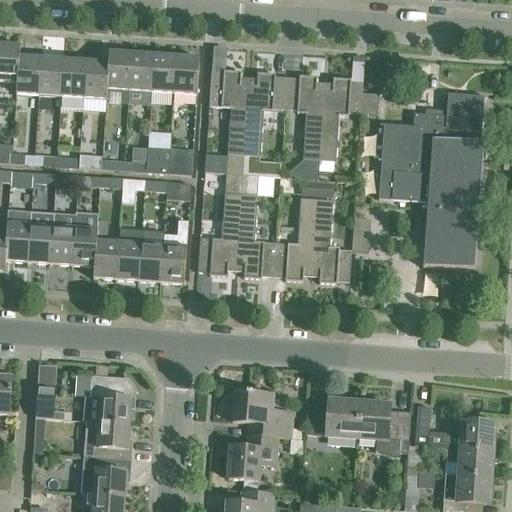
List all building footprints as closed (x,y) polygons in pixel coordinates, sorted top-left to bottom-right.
[(20,48),(0,46),(0,84),(17,85),(19,59),(20,48)] [(128,93),(129,93),(131,56),(109,54),(108,65),(107,92),(106,103),(106,105),(127,106),(128,93)] [(131,56),(129,93),(151,95),(154,57),(131,56)] [(176,59),(154,57),(151,95),(174,96),(176,59)] [(41,61),(19,59),(17,85),(16,97),(39,98),(41,61)] [(199,60),(176,59),(174,96),(197,98),(199,60)] [(63,62),(41,61),(39,98),(61,100),(63,62)] [(61,100),(83,101),(86,64),(63,62),(61,100)] [(108,65),(86,64),(83,101),(83,114),(105,115),(105,105),(106,105),(106,103),(107,92),(108,65)] [(231,111),(226,176),(242,177),(243,177),(243,166),(249,83),(241,82),(241,74),(223,73),(223,76),(211,75),(209,109),(231,111)] [(273,111),(285,112),(287,80),(275,79),(275,77),(257,76),(257,84),(249,83),(243,166),(248,166),(249,158),(260,159),(263,113),(273,113),(273,111)] [(299,81),(287,80),(285,112),(297,113),(297,115),(306,116),(303,162),(320,163),(324,88),(316,88),(317,80),(299,79),(299,81)] [(332,89),(324,88),(320,163),(318,178),(332,179),(333,164),(336,164),(339,118),(348,119),(349,116),(361,117),(361,116),(362,105),(362,96),(363,85),(351,84),(351,82),(333,81),(332,89)] [(361,116),(377,117),(379,97),(362,96),(362,105),(361,116)] [(482,135),(485,135),(485,134),(481,134),(483,100),(486,100),(487,99),(448,96),(446,118),(414,116),(413,129),(380,127),(380,128),(384,128),(381,162),(378,162),(378,163),(381,163),(378,202),(427,205),(423,270),(475,273),(475,271),(471,271),(473,255),(476,256),(477,235),(474,235),(475,219),(478,220),(480,199),(477,199),(478,184),(481,184),(482,163),(479,163),(480,147),(484,148),(484,146),(481,145),(482,135)] [(58,148),(57,160),(56,170),(79,172),(79,162),(69,161),(70,149),(58,148)] [(101,173),(123,175),(124,165),(117,164),(118,150),(104,149),(103,163),(102,163),(101,173)] [(133,150),(132,163),(145,164),(146,151),(133,150)] [(13,152),(12,157),(12,167),(34,169),(35,158),(35,154),(13,152)] [(169,152),(168,168),(169,168),(168,178),(191,179),(193,153),(169,152)] [(0,166),(12,167),(12,157),(0,155),(0,166)] [(35,158),(34,169),(56,170),(57,160),(35,158)] [(79,172),(101,173),(102,163),(79,162),(79,172)] [(146,166),(124,165),(123,175),(146,177),(146,166)] [(146,177),(168,178),(169,168),(168,168),(146,166),(146,177)] [(21,175),(11,174),(10,187),(19,188),(21,175)] [(46,177),(33,176),(33,186),(45,187),(46,177)] [(242,177),(226,176),(222,242),(200,241),(198,275),(210,276),(210,278),(227,279),(228,271),(236,272),(242,177)] [(261,279),(273,280),(276,246),(254,244),(259,179),(243,177),(242,177),(236,272),(244,272),(243,280),(261,282),(261,279)] [(64,188),(78,189),(78,179),(65,178),(64,188)] [(78,179),(78,189),(90,190),(91,180),(78,179)] [(122,192),(123,182),(110,181),(110,191),(122,192)] [(123,182),(122,192),(135,193),(136,183),(123,182)] [(300,198),(317,199),(318,185),(301,184),(300,198)] [(167,195),(167,186),(155,185),(154,194),(167,195)] [(334,186),(318,185),(317,199),(332,201),(334,186)] [(167,186),(167,195),(166,202),(189,204),(191,187),(167,186)] [(303,276),(312,277),(317,202),(300,201),(297,247),(276,246),(273,280),(285,281),(285,283),(303,284),(303,276)] [(333,203),(317,202),(312,277),(320,278),(319,286),(337,287),(337,284),(349,285),(351,253),(339,253),(339,250),(330,249),(333,203)] [(6,237),(5,264),(27,265),(31,215),(8,213),(7,226),(6,237)] [(53,216),(31,215),(27,265),(50,267),(53,216)] [(72,268),(94,270),(96,243),(97,243),(98,232),(96,232),(97,216),(76,215),(76,217),(72,268)] [(76,217),(53,216),(50,267),(72,268),(76,217)] [(371,250),(372,220),(357,220),(355,250),(371,250)] [(177,238),(164,237),(161,286),(184,287),(188,224),(178,223),(177,238)] [(119,245),(116,283),(139,284),(141,246),(142,233),(120,231),(119,245)] [(142,233),(141,246),(139,284),(161,286),(164,237),(164,234),(142,233)] [(93,281),(116,283),(119,245),(97,243),(96,243),(94,270),(93,281)] [(9,396),(11,396),(11,391),(10,391),(10,381),(0,379),(0,416),(8,417),(9,396)] [(101,400),(99,425),(129,427),(131,402),(135,402),(136,390),(128,381),(92,379),(91,400),(101,400)] [(55,390),(38,389),(36,421),(53,422),(54,415),(55,390)] [(260,439),(277,441),(304,443),(305,437),(305,432),(291,431),(292,416),(272,414),(273,399),(234,396),(232,424),(261,427),(260,439)] [(307,409),(305,432),(305,437),(326,439),(356,441),(359,405),(358,405),(358,408),(343,407),(343,404),(328,403),(327,414),(321,414),(321,410),(307,409)] [(408,457),(409,449),(408,449),(410,416),(396,415),(396,419),(389,419),(390,407),(375,406),(375,409),(359,408),(360,405),(359,405),(356,441),(376,443),(376,454),(398,462),(399,456),(408,457)] [(447,451),(492,454),(494,427),(462,425),(461,438),(429,436),(430,410),(418,409),(415,449),(428,450),(447,451)] [(128,452),(129,427),(99,425),(90,425),(87,461),(131,464),(132,452),(128,452)] [(277,441),(260,439),(253,439),(252,452),(230,450),(228,481),(258,483),(259,467),(275,468),(277,441)] [(407,475),(420,476),(421,460),(427,461),(428,450),(415,449),(409,449),(408,457),(407,475)] [(459,465),(458,478),(490,480),(492,454),(447,451),(446,464),(459,465)] [(130,476),(131,464),(87,461),(84,497),(94,498),(124,500),(126,475),(130,476)] [(12,468),(1,468),(0,476),(0,492),(10,493),(12,468)] [(417,511),(420,476),(407,475),(405,493),(404,510),(404,511),(417,511)] [(490,480),(458,478),(445,477),(444,489),(442,511),(474,511),(475,505),(489,506),(490,480)] [(32,486),(31,494),(33,494),(43,495),(44,495),(45,487),(32,486)] [(394,492),(392,509),(404,510),(405,493),(394,492)] [(33,494),(32,505),(42,506),(43,495),(33,494)] [(262,495),(242,494),(241,506),(226,505),(225,511),(272,511),(274,496),(262,495)] [(123,511),(124,500),(94,498),(93,511),(123,511)]
